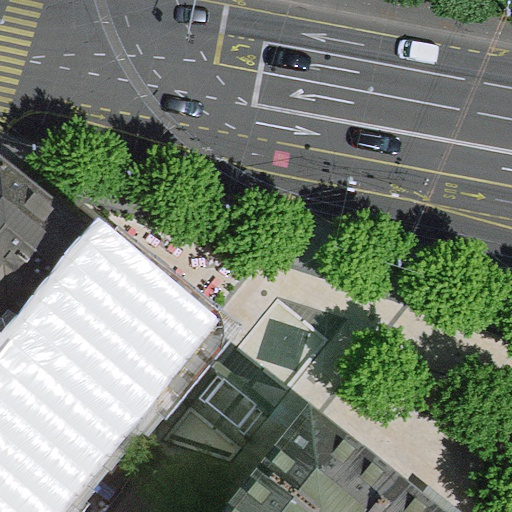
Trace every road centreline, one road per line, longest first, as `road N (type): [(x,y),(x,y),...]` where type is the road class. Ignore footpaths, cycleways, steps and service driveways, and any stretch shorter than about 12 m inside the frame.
road 1 (secondary): [(166,78),(511,136)]
road 2 (secondary): [(0,50),(166,78)]
